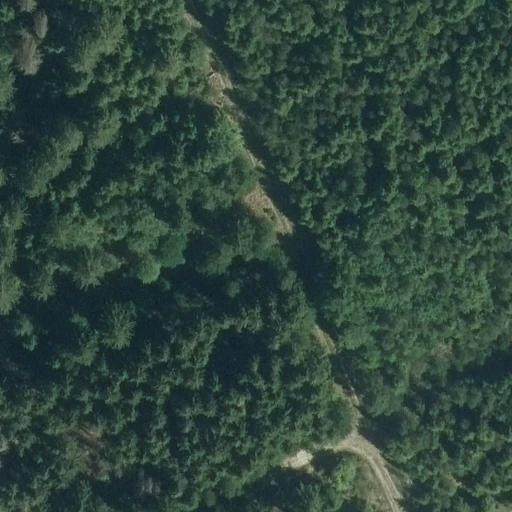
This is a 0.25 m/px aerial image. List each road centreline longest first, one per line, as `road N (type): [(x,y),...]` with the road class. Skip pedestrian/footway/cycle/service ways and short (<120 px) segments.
road 1 (track): [(194,0),(364,429)]
road 2 (track): [(154,511),(364,429)]
road 3 (track): [(511,330),(361,421)]
